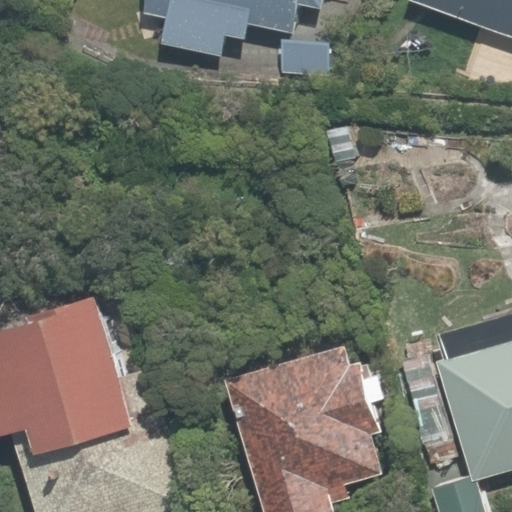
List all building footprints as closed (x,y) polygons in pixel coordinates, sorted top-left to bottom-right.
[(171,0),(162,37),(225,52),(230,29),(249,33),(252,18),(301,29),(307,0),(310,0),(325,4),(325,0),(171,0)] [(511,0),(412,0),(511,40),(511,0)] [(0,431),(43,419),(50,440),(24,447),(43,511),(148,511),(198,498),(171,405),(147,323),(120,331),(107,288),(0,319),(0,431)] [(511,326),(439,352),(482,477),(511,467),(511,326)] [(370,402),(355,340),(239,367),(273,511),(334,511),(326,479),(369,469),(354,405),(370,402)] [(489,511),(469,459),(430,474),(444,511),(489,511)]
